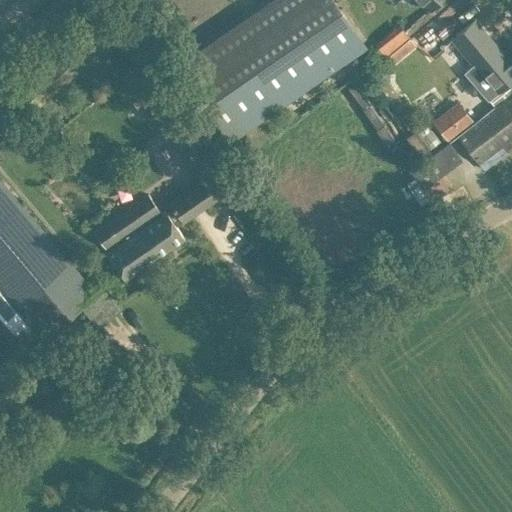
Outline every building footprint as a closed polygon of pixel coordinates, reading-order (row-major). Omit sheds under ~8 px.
[(272,0),(178,63),(228,136),(364,44),(334,0),(272,0)] [(14,72),(8,77),(35,109),(42,102),(112,38),(110,35),(125,21),(112,7),(97,21),(92,16),(64,42),(55,33),(14,72)] [(460,32),(451,39),(496,93),(511,79),(511,47),(503,55),(474,21),(460,32)] [(421,47),(394,68),(401,77),(414,95),(415,94),(422,103),(426,100),(438,90),(441,88),(435,79),(431,83),(417,65),(437,50),(429,41),(431,39),(425,31),(415,39),(421,47)] [(386,55),(392,63),(414,45),(408,37),(386,55)] [(386,63),(372,72),(407,127),(416,122),(390,84),(388,76),(390,69),(386,63)] [(170,89),(161,96),(170,109),(180,102),(170,89)] [(511,93),(477,120),(458,134),(464,142),(467,145),(479,161),(501,144),(507,152),(511,148),(511,93)] [(473,118),(458,99),(432,120),(447,139),(473,118)] [(184,236),(174,222),(181,218),(182,220),(234,184),(184,111),(164,125),(199,177),(167,199),(172,206),(163,213),(147,191),(92,229),(125,277),(184,236)] [(448,142),(410,171),(423,187),(427,184),(449,167),(461,159),(454,149),(448,142)] [(0,286),(27,319),(40,334),(93,290),(0,178),(0,286)]
